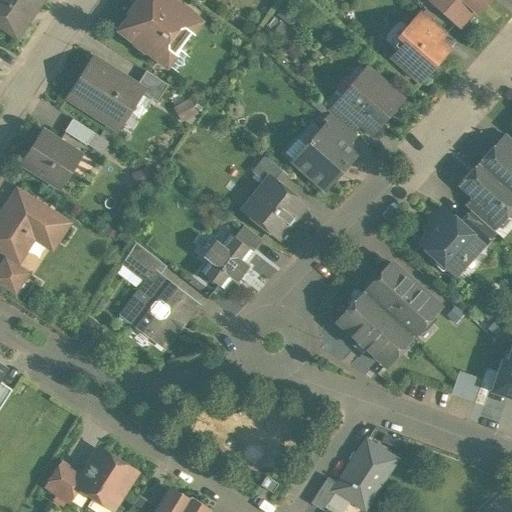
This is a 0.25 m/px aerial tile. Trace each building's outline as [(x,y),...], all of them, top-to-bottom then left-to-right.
[(41,0),(0,0),(0,26),(16,37),(42,0),(41,0)] [(167,0),(143,0),(142,2),(139,2),(129,15),(130,18),(122,28),(122,32),(134,41),(134,45),(143,52),(147,51),(163,63),(174,48),(178,51),(199,24),(174,5),(167,0)] [(426,0),(426,1),(457,29),(473,11),(479,15),(491,0),(426,0)] [(422,13),(399,39),(404,44),(391,59),(419,83),(455,42),(422,13)] [(135,88),(93,61),(69,98),(118,130),(141,94),(142,92),(135,88)] [(168,86),(146,72),(135,88),(142,92),(141,94),(156,103),(168,86)] [(347,102),(342,108),(362,125),(369,131),(378,121),(380,121),(386,120),(401,101),(384,86),(384,81),(379,76),(374,77),(371,75),(347,102)] [(340,96),(326,111),(329,114),(353,135),(358,129),(362,125),(342,108),(347,102),(340,96)] [(353,135),(329,114),(317,127),(322,131),(325,127),(348,147),(356,138),(353,135)] [(94,134),(72,119),(64,132),(86,146),(94,134)] [(311,142),(309,144),(309,145),(294,163),(324,190),(356,154),(348,147),(325,127),(322,131),(311,142)] [(74,153),(43,133),(36,144),(35,144),(29,153),(23,163),(59,187),(72,167),(67,164),(74,153)] [(511,141),(507,137),(499,146),(511,157),(511,141)] [(511,157),(499,146),(490,156),(489,155),(479,165),(511,195),(511,157)] [(265,159),(253,174),(264,184),(268,179),(277,186),(286,175),(265,159)] [(511,195),(479,165),(470,176),(471,177),(462,187),(474,198),(500,221),(501,220),(500,219),(507,212),(511,212),(511,195)] [(277,186),(268,179),(264,184),(255,195),(260,199),(248,215),(278,239),(304,207),(277,186)] [(18,194),(0,221),(0,248),(17,259),(36,229),(55,240),(65,224),(18,194)] [(500,221),(474,198),(466,207),(470,211),(492,231),(500,221)] [(459,223),(443,209),(431,221),(437,227),(421,245),(436,259),(434,261),(434,266),(441,272),(447,272),(448,270),(450,272),(461,260),(462,260),(462,261),(465,261),(464,260),(465,260),(467,262),(481,246),(482,245),(459,223)] [(492,231),(470,211),(459,223),(482,245),(481,246),(484,248),(496,235),(492,231)] [(261,241),(243,227),(234,238),(248,249),(250,246),(254,250),(261,241)] [(234,238),(229,235),(220,247),(215,242),(203,257),(209,261),(200,273),(209,280),(207,282),(212,286),(214,283),(223,290),(232,279),(237,283),(248,268),(243,264),(252,252),(248,249),(234,238)] [(156,276),(137,261),(145,251),(135,243),(122,263),(147,283),(122,316),(164,348),(196,306),(157,275),(156,276)] [(164,265),(145,251),(137,261),(156,276),(157,275),(164,265)] [(27,273),(5,260),(0,268),(0,284),(14,294),(27,273)] [(439,307),(391,264),(365,294),(412,337),(439,307)] [(412,337),(365,294),(338,323),(386,366),(412,337)] [(511,400),(511,345),(507,361),(501,359),(497,373),(490,394),(511,400)] [(487,393),(490,394),(497,373),(486,370),(483,380),(475,404),(483,407),(487,393)] [(475,404),(483,380),(459,373),(451,397),(475,404)] [(0,383),(0,408),(11,391),(0,383)] [(282,462),(302,416),(266,400),(256,421),(239,414),(234,427),(223,422),(218,433),(250,446),(249,447),(282,462)] [(339,486),(335,491),(336,492),(352,502),(365,510),(396,461),(367,442),(339,486)] [(117,465),(97,452),(81,478),(77,484),(78,485),(87,491),(87,493),(93,497),(97,496),(99,493),(115,503),(133,475),(129,472),(129,468),(122,463),(117,465)] [(81,478),(61,464),(46,487),(68,502),(78,485),(77,484),(81,478)] [(279,486),(267,478),(261,487),(273,495),(279,486)] [(327,478),(310,503),(323,511),(327,505),(336,492),(335,491),(339,486),(327,478)] [(170,491),(157,511),(182,511),(189,503),(170,491)] [(344,511),(352,502),(336,492),(327,505),(338,511),(344,511)] [(138,496),(127,511),(142,511),(148,503),(138,496)] [(207,511),(190,501),(189,502),(189,503),(182,511),(207,511)]
